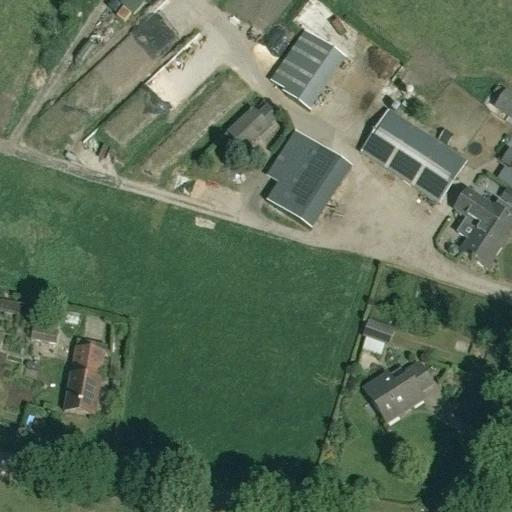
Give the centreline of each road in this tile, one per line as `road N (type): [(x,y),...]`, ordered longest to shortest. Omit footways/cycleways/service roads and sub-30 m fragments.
road 1 (unclassified): [(288,511),(0,459)]
road 2 (residential): [(440,511),(511,405)]
